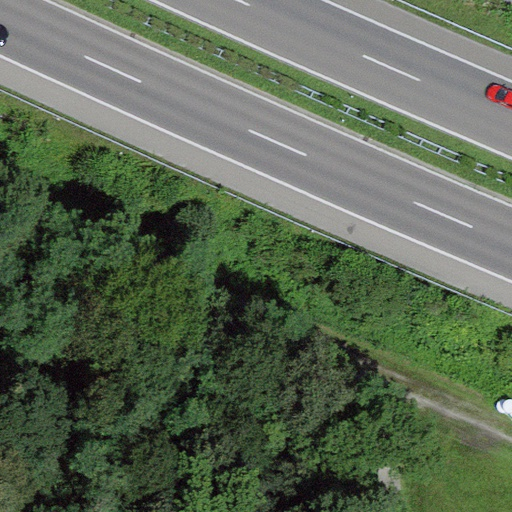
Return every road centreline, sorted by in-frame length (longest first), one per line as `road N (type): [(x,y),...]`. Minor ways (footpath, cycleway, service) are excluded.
road 1 (trunk): [(0,18),(511,245)]
road 2 (track): [(0,216),(476,400)]
road 3 (trunk): [(511,122),(236,0)]
